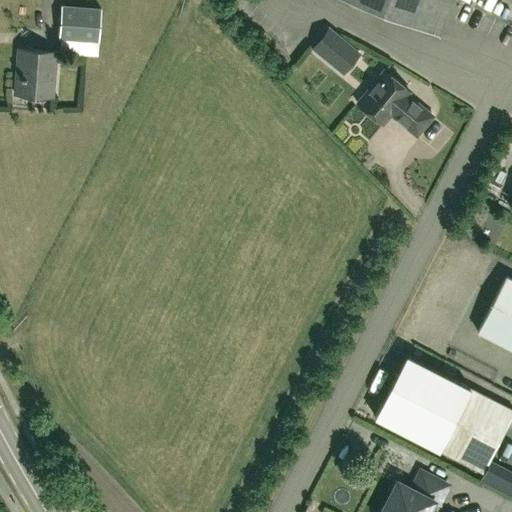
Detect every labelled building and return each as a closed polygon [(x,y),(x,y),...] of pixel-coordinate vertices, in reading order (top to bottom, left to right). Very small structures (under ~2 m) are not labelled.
[(450,0),(348,0),(351,1),(353,5),(367,10),(371,8),(438,34),(450,0)] [(101,8),(63,5),(61,37),(98,40),(101,8)] [(323,55),(338,37),(327,28),(312,46),(323,55)] [(18,48),(14,93),(52,96),(56,51),(18,48)] [(408,92),(383,71),(357,103),(382,124),(390,114),(416,135),(432,117),(406,95),(408,92)] [(511,277),(506,274),(477,330),(511,348),(511,277)] [(511,413),(511,409),(452,378),(405,354),(374,415),(421,439),(482,471),(511,413)] [(450,511),(451,510),(437,503),(447,484),(421,471),(411,488),(397,481),(380,511),(450,511)]
